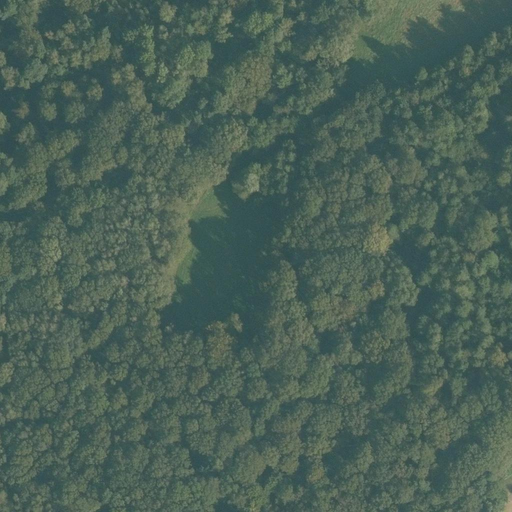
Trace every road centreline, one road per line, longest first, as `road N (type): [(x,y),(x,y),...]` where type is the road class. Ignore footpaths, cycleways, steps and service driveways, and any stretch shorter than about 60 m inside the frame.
road 1 (track): [(358,0),(304,46),(0,204)]
road 2 (track): [(304,46),(322,113),(290,148),(205,205),(186,206),(173,183),(221,89)]
